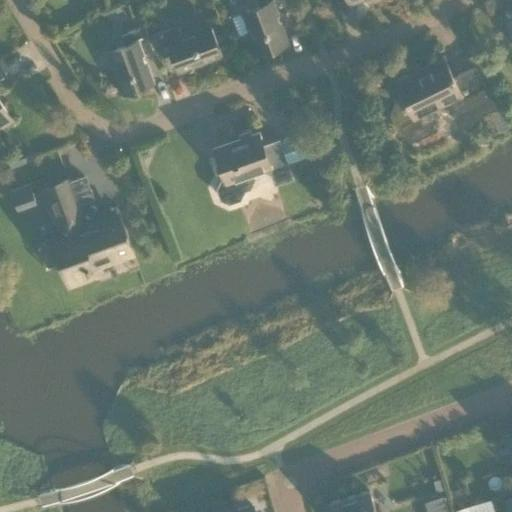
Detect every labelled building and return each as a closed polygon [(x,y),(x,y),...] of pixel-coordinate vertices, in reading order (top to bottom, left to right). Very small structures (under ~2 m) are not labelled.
[(276,14),(288,10),(284,0),(257,0),(260,6),(233,16),(239,34),(251,30),(258,49),(285,40),(276,14)] [(126,17),(138,12),(133,1),(122,5),(126,17)] [(141,53),(153,49),(144,25),(121,34),(125,46),(109,52),(123,90),(151,79),(141,53)] [(174,52),(180,67),(218,53),(208,26),(182,36),(178,25),(154,33),(163,56),(174,52)] [(433,117),(430,110),(451,100),(456,112),(455,117),(458,123),(464,125),(469,122),(471,117),(494,106),(475,66),(454,76),(444,57),(422,68),(420,63),(409,68),(412,73),(396,81),(405,100),(399,103),(394,118),(401,133),(415,138),(429,131),(433,117)] [(0,62),(0,124),(12,118),(0,96),(0,76),(6,73),(0,62)] [(499,131),(510,126),(501,107),(490,113),(499,131)] [(216,148),(227,179),(222,181),(218,189),(221,198),(230,203),(241,199),(245,190),(251,188),(255,178),(254,174),(270,168),(276,183),(293,177),(280,141),(265,147),(260,133),(254,135),(252,128),(239,133),(241,139),(216,148)] [(90,266),(133,250),(120,214),(80,229),(76,218),(82,216),(69,181),(40,192),(52,226),(57,225),(61,236),(54,239),(70,279),(92,271),(90,266)] [(10,191),(15,205),(35,198),(29,184),(10,191)] [(376,511),(370,491),(329,503),(332,511),(376,511)]
